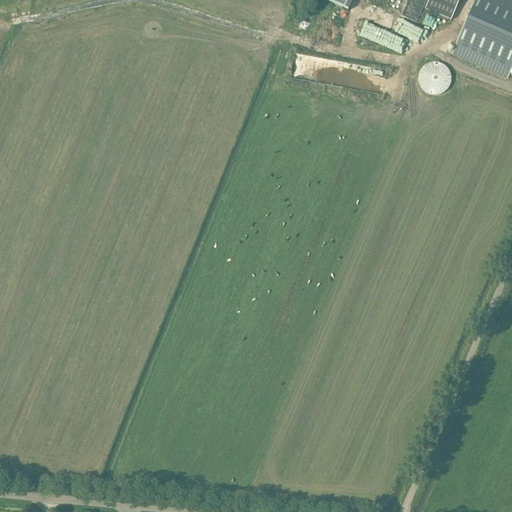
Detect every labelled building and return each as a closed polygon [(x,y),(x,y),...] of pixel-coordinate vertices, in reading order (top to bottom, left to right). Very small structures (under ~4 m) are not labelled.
[(348,13),(353,0),(327,0),(326,3),(348,13)] [(451,21),(460,0),(429,0),(425,10),(451,21)] [(511,0),(476,0),(465,25),(452,55),(508,81),(511,71),(511,0)] [(385,27),(389,14),(375,10),(372,20),(380,22),(379,25),(385,27)] [(393,31),(422,40),(425,30),(397,21),(393,31)] [(452,81),(452,80),(452,79),(451,77),(451,76),(451,74),(450,73),(450,72),(449,70),(448,69),(447,68),(446,67),(445,66),(444,65),(443,65),(441,64),(440,64),(438,63),(437,63),(436,63),(434,63),(433,63),(431,63),(430,64),(429,64),(427,65),(426,66),(425,66),(424,67),(423,68),(422,69),(421,71),(420,72),(420,73),(419,75),(419,76),(418,77),(418,79),(418,80),(418,82),(419,83),(419,85),(420,86),(420,87),(421,88),(422,90),(423,91),(424,92),(425,93),(426,94),(427,94),(429,95),(430,95),(431,96),(433,96),(434,96),(436,96),(437,96),(439,96),(440,95),(441,95),(443,94),(444,93),(445,93),(446,92),(447,91),(448,90),(449,88),(450,87),(450,86),(451,84),(451,83),(452,81)]
